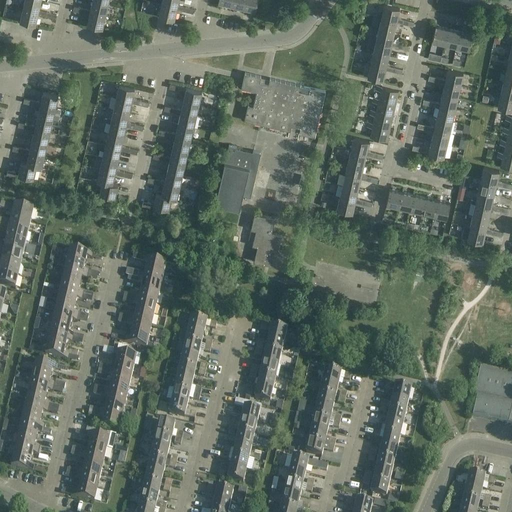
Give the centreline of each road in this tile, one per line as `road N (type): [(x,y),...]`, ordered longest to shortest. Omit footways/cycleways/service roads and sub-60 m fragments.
road 1 (residential): [(46,511),(112,269)]
road 2 (residential): [(181,511),(239,322)]
road 3 (residential): [(388,168),(415,92),(410,71),(423,12)]
road 4 (residential): [(131,198),(164,50)]
road 5 (residential): [(324,0),(287,37),(193,47)]
road 6 (residential): [(325,511),(365,386)]
road 7 (residential): [(424,511),(453,447),(471,442),(511,452)]
